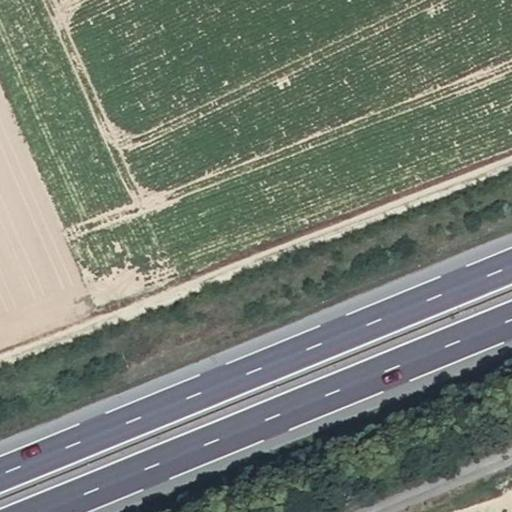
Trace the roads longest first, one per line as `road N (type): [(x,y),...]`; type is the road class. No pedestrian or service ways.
road 1 (trunk): [(511,263),(0,473)]
road 2 (track): [(511,165),(0,364)]
road 3 (trunk): [(31,511),(511,316)]
road 4 (unclassified): [(386,511),(511,461)]
